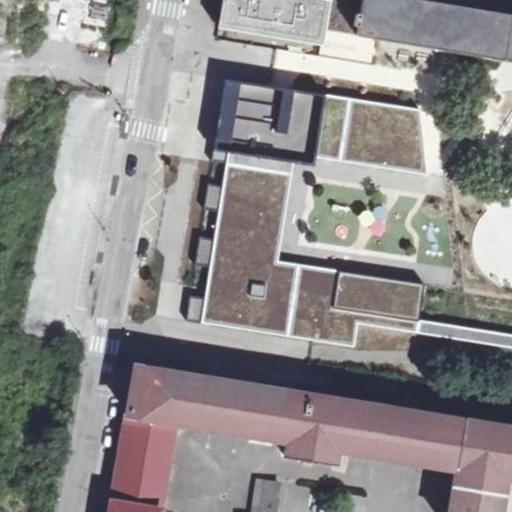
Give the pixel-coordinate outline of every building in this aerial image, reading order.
[(511,17),(414,0),(328,0),(223,25),(323,45),(326,31),(511,63),(511,17)] [(235,71),(219,67),(207,126),(223,129),(235,71)] [(420,110),(235,71),(223,129),(207,126),(202,150),(218,153),(213,174),(197,171),(192,197),(208,200),(202,227),(186,224),(181,252),(196,255),(190,286),(174,282),(169,307),(335,342),(340,319),(511,355),(511,333),(419,314),(423,289),(277,267),(295,153),(427,175),(420,110)] [(511,475),(511,427),(137,362),(111,511),(158,511),(175,417),(289,437),(286,452),(330,460),(334,444),(461,467),(453,511),(502,511),(510,475),(511,475)] [(279,511),(284,484),(258,479),(252,511),(279,511)]
